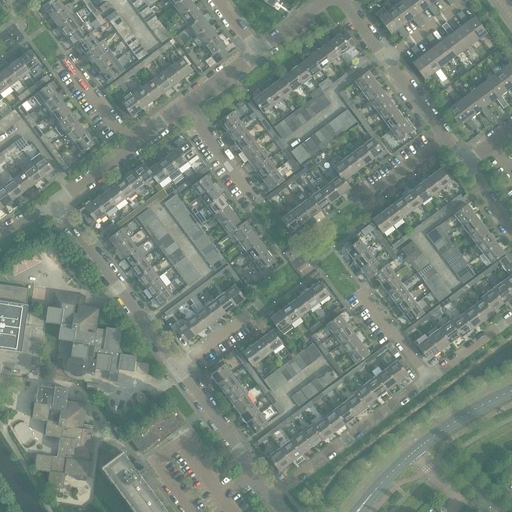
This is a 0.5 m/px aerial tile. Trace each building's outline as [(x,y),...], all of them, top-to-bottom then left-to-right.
[(64,6),(59,0),(51,0),(43,6),(51,16),(64,6)] [(136,9),(145,2),(143,0),(137,0),(132,4),(136,9)] [(195,6),(190,0),(182,0),(174,6),(182,16),(195,6)] [(422,11),(413,0),(403,0),(402,1),(414,17),(416,15),(422,11)] [(430,5),(425,0),(413,0),(422,11),(427,7),(431,12),(435,9),(432,4),(430,5)] [(414,17),(402,1),(394,7),(406,23),(412,18),(416,23),(420,20),(416,15),(414,17)] [(95,9),(90,2),(86,5),(91,12),(95,9)] [(111,8),(106,2),(99,7),(103,13),(111,8)] [(139,14),(149,7),(145,2),(136,9),(139,14)] [(51,16),(58,26),(72,16),(75,14),(67,4),(64,6),(51,16)] [(203,16),(195,6),(182,16),(189,26),(203,16)] [(143,19),(152,12),(149,7),(139,14),(143,19)] [(406,23),(394,7),(387,13),(399,28),(401,27),(406,23)] [(439,14),(435,9),(431,12),(435,17),(439,14)] [(110,22),(119,15),(116,11),(106,18),(110,22)] [(147,24),(156,17),(152,12),(143,19),(147,24)] [(466,17),(462,12),(457,15),(461,20),(466,17)] [(399,28),(387,13),(379,18),(391,34),(396,30),(400,35),(405,31),(401,27),(399,28)] [(113,27),(123,20),(119,15),(110,22),(113,27)] [(79,26),(72,16),(58,26),(66,36),(79,26)] [(105,23),(103,20),(100,16),(96,19),(101,26),(105,23)] [(210,26),(203,16),(189,26),(197,37),(210,26)] [(150,29),(160,22),(156,17),(147,24),(150,29)] [(487,34),(475,18),(470,22),(466,17),(461,20),(465,26),(467,24),(479,40),(487,34)] [(117,32),(126,25),(123,20),(113,27),(117,32)] [(424,25),(420,20),(416,23),(419,28),(424,25)] [(154,34),(163,27),(160,22),(150,29),(154,34)] [(74,47),(78,44),(83,40),(82,40),(91,33),(83,23),(79,26),(66,36),(74,47)] [(450,28),(447,23),(442,27),(446,32),(450,28)] [(467,24),(465,26),(459,30),(471,45),(479,40),(467,24)] [(121,37),(130,30),(126,25),(117,32),(121,37)] [(218,37),(210,26),(197,37),(204,47),(218,37)] [(158,39),(167,32),(163,27),(154,34),(158,39)] [(471,45),(459,30),(454,34),(450,28),(446,32),(450,37),(452,35),(464,51),(471,45)] [(124,42),(133,35),(130,30),(121,37),(124,42)] [(409,37),(405,31),(400,35),(404,40),(409,37)] [(161,44),(171,37),(167,32),(158,39),(161,44)] [(99,43),(91,33),(82,40),(83,40),(78,44),(85,53),(99,43)] [(356,44),(347,33),(343,37),(341,34),(331,41),(341,55),(356,44)] [(128,46),(137,39),(133,35),(124,42),(128,46)] [(435,40),(431,35),(427,38),(430,43),(435,40)] [(452,35),(450,37),(444,41),(456,57),(464,51),(452,35)] [(225,47),(218,37),(204,47),(212,57),(225,47)] [(131,51),(141,44),(137,39),(128,46),(131,51)] [(93,63),(106,54),(110,51),(103,40),(99,43),(85,53),(93,63)] [(456,57),(444,41),(439,45),(435,40),(430,43),(434,48),(436,47),(448,63),(456,57)] [(341,55),(331,41),(321,48),(331,62),(341,55)] [(166,51),(173,46),(170,42),(163,46),(166,51)] [(135,56),(144,49),(141,44),(131,51),(135,56)] [(420,52),(416,47),(412,50),(415,55),(420,52)] [(436,47),(434,48),(429,52),(441,68),(448,63),(436,47)] [(331,62),(321,48),(311,56),(322,69),(331,62)] [(138,61),(148,54),(144,49),(135,56),(138,61)] [(39,64),(29,51),(19,58),(29,72),(39,64)] [(196,58),(194,54),(191,51),(187,54),(192,61),(196,58)] [(153,61),(159,56),(156,52),(150,57),(153,61)] [(441,68),(429,52),(423,56),(420,52),(415,55),(419,60),(421,59),(433,74),(441,68)] [(114,64),(106,54),(93,63),(100,74),(114,64)] [(322,69),(311,56),(302,63),(312,77),(322,69)] [(354,72),(368,61),(365,56),(350,67),(354,72)] [(146,66),(153,61),(150,57),(143,62),(146,66)] [(29,72),(19,58),(9,66),(19,79),(29,72)] [(192,71),(182,58),(172,65),(182,79),(192,71)] [(201,65),(196,58),(192,61),(197,67),(201,65)] [(421,59),(419,60),(413,65),(425,80),(433,74),(421,59)] [(312,77),(302,63),(292,70),(302,84),(312,77)] [(121,74),(114,64),(100,74),(108,84),(121,74)] [(511,66),(510,64),(502,69),(511,83),(511,66)] [(182,79),(172,65),(162,73),(172,87),(182,79)] [(19,79),(9,66),(0,72),(0,74),(9,87),(19,79)] [(133,76),(140,71),(136,67),(129,72),(133,76)] [(511,83),(502,69),(494,75),(506,91),(511,87),(511,83)] [(302,84),(292,70),(282,77),(292,91),(302,84)] [(362,91),(376,81),(369,71),(355,82),(362,91)] [(126,81),(133,76),(129,72),(123,77),(126,81)] [(172,87),(162,73),(152,81),(162,94),(172,87)] [(0,93),(9,87),(0,74),(0,93)] [(44,85),(50,80),(47,75),(40,80),(44,85)] [(506,91),(494,75),(486,81),(498,97),(501,95),(506,91)] [(292,91),(282,77),(272,85),(283,98),(292,91)] [(113,90),(120,86),(117,81),(110,86),(113,90)] [(162,94),(152,81),(142,88),(152,102),(162,94)] [(369,101),(383,91),(376,81),(362,91),(369,101)] [(498,97),(486,81),(479,87),(491,103),(496,99),(500,104),(504,100),(501,95),(498,97)] [(33,96),(41,106),(43,104),(57,94),(49,84),(33,96)] [(30,94),(37,90),(34,85),(27,90),(30,94)] [(283,98),(272,85),(263,92),(273,106),(283,98)] [(325,94),(333,88),(331,85),(323,91),(325,94)] [(491,103),(479,87),(471,92),(483,109),(485,107),(491,103)] [(152,102),(142,88),(132,96),(142,109),(152,102)] [(24,99),(30,94),(27,90),(21,95),(24,99)] [(376,111),(390,101),(383,91),(369,101),(376,111)] [(273,106),(263,92),(253,99),(263,113),(273,106)] [(319,99),(324,95),(321,92),(312,99),(314,102),(319,99)] [(349,99),(344,92),(341,95),(345,101),(349,99)] [(483,109),(471,92),(464,98),(476,114),(481,110),(485,115),(489,112),(485,107),(483,109)] [(142,109),(132,96),(130,93),(123,98),(125,101),(122,103),(132,117),(142,109)] [(43,104),(51,114),(64,104),(57,94),(43,104)] [(330,104),(324,95),(319,99),(326,108),(330,104)] [(476,114),(464,98),(455,104),(468,120),(470,118),(476,114)] [(309,106),(314,102),(312,99),(302,106),(305,109),(309,106)] [(326,108),(319,99),(314,102),(321,111),(326,108)] [(508,105),(504,100),(500,104),(504,109),(508,105)] [(384,121),(398,110),(390,101),(376,111),(384,121)] [(256,110),(250,102),(247,105),(253,112),(256,110)] [(321,111),(314,102),(309,106),(316,115),(321,111)] [(356,108),(351,102),(348,104),(353,111),(356,108)] [(51,114),(59,124),(72,114),(64,104),(51,114)] [(468,120),(455,104),(448,110),(460,126),(466,122),(469,127),(474,123),(470,118),(468,120)] [(27,112),(22,106),(17,109),(22,116),(27,112)] [(300,113),(305,109),(302,106),(293,113),(295,116),(300,113)] [(316,115),(309,106),(305,109),(312,118),(316,115)] [(312,118),(305,109),(300,113),(307,122),(312,118)] [(355,118),(348,109),(344,113),(350,122),(355,118)] [(262,118),(256,110),(253,112),(259,120),(262,118)] [(391,131),(405,120),(398,110),(384,121),(391,131)] [(21,120),(14,111),(9,114),(16,123),(21,120)] [(226,132),(240,122),(233,112),(219,122),(226,132)] [(363,118),(358,112),(355,114),(360,121),(363,118)] [(493,117),(489,112),(485,115),(488,120),(493,117)] [(291,120),(295,116),(293,113),(284,120),(286,123),(291,120)] [(307,122),(300,113),(295,116),(302,125),(307,122)] [(350,122),(344,113),(339,116),(346,125),(350,122)] [(16,123),(9,114),(5,118),(11,127),(16,123)] [(55,127),(62,137),(66,134),(79,125),(72,114),(59,124),(55,127)] [(302,125),(295,116),(291,120),(297,129),(302,125)] [(346,125),(339,116),(334,120),(341,129),(346,125)] [(11,127),(5,118),(0,121),(7,130),(11,127)] [(348,128),(357,121),(355,118),(350,122),(346,125),(348,128)] [(36,125),(31,119),(27,122),(32,129),(36,125)] [(269,128),(263,119),(260,122),(266,130),(269,128)] [(281,127),(286,123),(284,120),(274,127),(277,130),(281,127)] [(297,129),(291,120),(286,123),(293,132),(297,129)] [(341,129),(334,120),(329,123),(336,132),(341,129)] [(372,130),(365,120),(361,122),(369,132),(371,130),(372,130)] [(398,140),(412,130),(405,120),(391,131),(398,140)] [(234,142),(248,131),(240,122),(226,132),(234,142)] [(293,132),(286,123),(281,127),(288,136),(293,132)] [(336,132),(329,123),(325,127),(331,136),(336,132)] [(477,128),(474,123),(469,127),(473,132),(477,128)] [(41,132),(36,125),(32,129),(37,135),(41,132)] [(66,134),(74,145),(87,135),(79,125),(66,134)] [(338,135),(348,128),(346,125),(341,129),(336,132),(338,135)] [(288,136),(281,127),(277,130),(283,140),(288,136)] [(331,136),(325,127),(320,131),(327,139),(331,136)] [(277,137),(271,129),(267,132),(273,140),(277,137)] [(378,140),(371,130),(369,132),(373,138),(376,142),(378,140)] [(241,151),(255,141),(248,131),(234,142),(241,151)] [(327,139),(320,131),(315,134),(322,143),(327,139)] [(329,142),(338,135),(336,132),(331,136),(327,139),(329,142)] [(322,143),(315,134),(311,138),(317,146),(322,143)] [(73,154),(79,161),(87,155),(85,151),(94,144),(87,135),(74,145),(78,150),(73,154)] [(29,147),(22,138),(17,141),(24,150),(29,147)] [(317,146),(311,138),(306,141),(313,150),(317,146)] [(383,152),(382,150),(376,142),(373,138),(363,145),(374,159),(383,152)] [(51,146),(46,139),(42,142),(47,149),(51,146)] [(284,147),(278,139),(275,141),(280,149),(284,147)] [(320,149),(329,142),(327,139),(322,143),(317,146),(320,149)] [(376,142),(382,150),(385,148),(378,140),(376,142)] [(24,150),(17,141),(12,145),(19,154),(24,150)] [(197,154),(187,141),(177,148),(188,162),(197,154)] [(248,161),(262,151),(255,141),(241,151),(248,161)] [(313,150),(306,141),(301,145),(308,154),(313,150)] [(19,154),(12,145),(7,149),(14,158),(19,154)] [(308,154),(301,145),(297,148),(303,157),(308,154)] [(374,159),(363,145),(354,152),(364,166),(374,159)] [(56,152),(51,146),(47,149),(52,156),(56,152)] [(310,157),(320,149),(317,146),(313,150),(308,154),(310,157)] [(188,162),(177,148),(168,155),(178,169),(188,162)] [(303,157),(297,148),(292,152),(299,161),(303,157)] [(14,158),(7,149),(2,152),(9,161),(14,158)] [(291,157),(285,149),(282,151),(288,159),(291,157)] [(256,171),(270,160),(262,151),(248,161),(256,171)] [(9,161),(2,152),(0,153),(0,159),(4,165),(9,161)] [(364,166),(354,152),(344,160),(354,173),(364,166)] [(30,161),(33,165),(43,178),(53,170),(41,153),(30,161)] [(301,164),(310,157),(308,154),(303,157),(299,161),(301,164)] [(178,169),(168,155),(158,163),(168,176),(172,180),(181,173),(178,169)] [(299,167),(293,158),(289,161),(295,169),(299,167)] [(66,166),(61,159),(57,163),(62,169),(66,166)] [(263,181),(277,170),(270,160),(256,171),(263,181)] [(354,173),(344,160),(334,167),(339,175),(344,181),(345,181),(354,173)] [(168,176),(158,163),(148,170),(154,177),(153,178),(158,184),(168,176)] [(144,185),(153,178),(154,177),(148,170),(144,164),(134,171),(144,185)] [(23,172),(33,185),(43,178),(33,165),(23,172)] [(200,176),(209,170),(207,167),(198,173),(200,176)] [(451,182),(441,168),(430,177),(440,190),(451,182)] [(298,179),(306,173),(303,169),(295,175),(298,179)] [(270,190),(284,180),(277,170),(263,181),(270,190)] [(124,178),(135,192),(144,185),(134,171),(124,178)] [(13,180),(23,193),(33,185),(23,172),(13,180)] [(191,183),(199,177),(197,174),(188,180),(191,183)] [(350,188),(345,181),(344,181),(339,175),(330,182),(341,196),(350,188)] [(199,196),(213,186),(206,176),(192,186),(199,196)] [(288,186),(296,180),(293,177),(285,183),(288,186)] [(440,190),(430,177),(421,184),(431,197),(440,190)] [(128,197),(130,199),(137,194),(135,192),(124,178),(114,186),(125,199),(128,197)] [(3,187),(13,200),(23,193),(13,180),(3,187)] [(181,190),(190,184),(187,181),(179,187),(181,190)] [(341,196),(330,182),(321,189),(331,203),(341,196)] [(278,193),(286,187),(284,184),(276,190),(278,193)] [(431,197),(421,184),(411,191),(422,204),(431,197)] [(125,199),(114,186),(105,193),(115,207),(125,199)] [(206,205),(220,195),(213,186),(199,196),(206,205)] [(0,189),(0,204),(3,208),(13,200),(3,187),(0,189)] [(168,196),(163,189),(158,192),(163,199),(168,196)] [(331,203),(321,189),(311,197),(321,210),(331,203)] [(268,201),(276,195),(274,191),(266,197),(268,201)] [(422,204),(411,191),(402,198),(412,212),(422,204)] [(163,199),(158,192),(155,195),(159,202),(163,199)] [(95,200),(105,214),(115,207),(105,193),(95,200)] [(183,205),(179,200),(175,195),(173,197),(176,202),(180,207),(183,205)] [(213,215),(227,205),(220,195),(206,205),(213,215)] [(453,205),(463,198),(461,195),(451,202),(453,205)] [(148,206),(156,200),(153,196),(145,202),(148,206)] [(167,209),(176,202),(173,197),(164,204),(167,209)] [(321,210),(311,197),(301,204),(311,218),(321,210)] [(412,212),(402,198),(392,205),(402,219),(412,212)] [(80,213),(91,228),(95,226),(96,221),(99,219),(101,220),(107,216),(105,214),(95,200),(85,207),(86,208),(80,213)] [(171,214),(180,207),(176,202),(167,209),(171,214)] [(444,212),(452,206),(449,203),(442,209),(444,212)] [(138,213),(146,207),(144,204),(135,210),(138,213)] [(311,218),(301,204),(291,211),(302,225),(311,218)] [(190,214),(186,209),(183,205),(180,207),(184,211),(187,216),(190,214)] [(221,225),(234,215),(227,205),(213,215),(221,225)] [(402,219),(392,205),(383,212),(393,226),(402,219)] [(461,225),(475,214),(468,205),(454,215),(461,225)] [(174,218),(184,211),(180,207),(171,214),(174,218)] [(302,225),(291,211),(289,208),(285,211),(288,214),(282,219),(292,232),(302,225)] [(143,221),(153,214),(149,209),(139,216),(143,221)] [(435,219),(443,213),(440,210),(433,216),(435,219)] [(128,220),(136,215),(134,211),(126,217),(128,220)] [(178,223),(187,216),(184,211),(174,218),(178,223)] [(393,226),(383,212),(373,220),(383,233),(393,226)] [(147,226),(156,219),(153,214),(143,221),(147,226)] [(197,224),(194,219),(190,214),(187,216),(191,221),(195,226),(197,224)] [(468,234),(482,224),(475,214),(461,225),(468,234)] [(242,225),(242,224),(234,215),(221,225),(228,235),(232,233),(232,232),(242,225)] [(147,226),(143,221),(139,216),(137,218),(144,228),(147,226)] [(182,228),(191,221),(187,216),(178,223),(182,228)] [(425,226),(434,220),(431,217),(423,223),(425,226)] [(119,228),(127,222),(124,218),(116,224),(119,228)] [(150,231),(160,224),(156,219),(147,226),(150,231)] [(185,233),(195,226),(191,221),(182,228),(185,233)] [(239,242),(252,232),(245,222),(242,224),(242,225),(232,232),(232,233),(239,242)] [(108,237),(117,229),(113,224),(103,231),(108,237)] [(154,236),(164,228),(160,224),(150,231),(154,236)] [(205,234),(202,230),(197,224),(195,226),(198,231),(202,236),(205,234)] [(415,234),(424,228),(421,224),(413,230),(415,234)] [(476,244),(489,233),(482,224),(468,234),(476,244)] [(154,236),(150,231),(147,226),(144,228),(151,238),(154,236)] [(189,238),(198,231),(195,226),(185,233),(189,238)] [(446,236),(442,231),(438,226),(436,228),(439,233),(443,238),(446,236)] [(158,240),(167,233),(164,228),(154,236),(158,240)] [(382,236),(376,228),(372,231),(378,239),(382,236)] [(430,240),(439,233),(436,228),(427,235),(430,240)] [(116,249),(130,238),(123,229),(109,239),(116,249)] [(193,243),(202,236),(198,231),(189,238),(193,243)] [(246,252),(259,242),(252,232),(239,242),(246,252)] [(406,241),(414,235),(411,232),(404,238),(406,241)] [(161,245),(171,238),(167,233),(158,240),(161,245)] [(434,245),(443,238),(439,233),(430,240),(434,245)] [(483,253),(496,243),(489,233),(476,244),(483,253)] [(212,243),(208,239),(205,234),(202,236),(206,241),(209,245),(212,243)] [(161,245),(158,240),(154,236),(151,238),(159,247),(161,245)] [(196,247),(206,241),(202,236),(193,243),(196,247)] [(453,246),(449,241),(446,236),(443,238),(447,243),(450,248),(453,246)] [(123,258),(137,248),(130,238),(116,249),(123,258)] [(165,250),(174,243),(171,238),(161,245),(165,250)] [(389,246),(383,238),(379,241),(386,249),(389,246)] [(438,250),(447,243),(443,238),(434,245),(438,250)] [(397,248),(405,242),(402,239),(394,245),(397,248)] [(354,260),(367,250),(360,240),(346,250),(354,260)] [(200,252),(209,245),(206,241),(196,247),(200,252)] [(407,257),(418,248),(413,241),(401,249),(407,257)] [(253,262),(267,252),(259,242),(246,252),(253,262)] [(169,255),(178,248),(174,243),(165,250),(169,255)] [(219,253),(216,248),(212,243),(209,245),(213,250),(216,255),(219,253)] [(441,255),(450,248),(447,243),(438,250),(441,255)] [(490,263),(504,253),(496,243),(483,253),(490,263)] [(123,258),(131,268),(144,258),(142,255),(146,252),(141,245),(137,248),(123,258)] [(169,255),(165,250),(161,245),(159,247),(166,257),(169,255)] [(204,257),(213,250),(209,245),(200,252),(204,257)] [(460,255),(457,251),(453,246),(450,248),(454,253),(458,257),(460,255)] [(172,260),(182,253),(178,248),(169,255),(172,260)] [(396,256),(390,248),(387,251),(393,259),(396,256)] [(445,259),(454,253),(450,248),(441,255),(445,259)] [(412,262),(422,254),(419,249),(408,257),(412,262)] [(207,262),(216,255),(213,250),(204,257),(207,262)] [(361,270),(375,260),(367,250),(354,260),(361,270)] [(274,269),(270,264),(274,261),(267,252),(253,262),(248,265),(252,269),(260,279),(274,269)] [(176,265),(185,258),(182,253),(172,260),(176,265)] [(226,263),(223,258),(219,253),(216,255),(220,260),(224,265),(226,263)] [(449,264),(458,257),(454,253),(445,259),(449,264)] [(416,266),(426,259),(422,254),(412,262),(416,266)] [(176,265),(172,260),(169,255),(166,257),(173,267),(176,265)] [(211,267),(220,260),(216,255),(207,262),(211,267)] [(468,265),(464,260),(460,255),(458,257),(461,262),(465,267),(468,265)] [(511,264),(506,256),(492,266),(494,269),(500,264),(509,276),(502,281),(511,294),(511,264)] [(452,269),(461,262),(458,257),(449,264),(452,269)] [(138,278),(152,268),(144,258),(131,268),(138,278)] [(180,270),(189,262),(185,258),(176,265),(180,270)] [(419,271),(430,263),(426,259),(416,266),(419,271)] [(214,272),(224,265),(220,260),(211,267),(214,272)] [(382,269),(375,260),(361,270),(368,280),(374,275),(382,269)] [(183,274),(193,267),(189,262),(180,270),(183,274)] [(419,271),(416,266),(412,262),(410,263),(417,273),(419,271)] [(456,274),(465,267),(461,262),(452,269),(456,274)] [(423,276),(433,268),(430,263),(419,271),(423,276)] [(382,285),(395,275),(388,264),(382,269),(374,275),(382,285)] [(183,274),(180,270),(176,265),(173,267),(181,276),(183,274)] [(475,275),(472,270),(468,265),(465,267),(469,272),(472,277),(475,275)] [(187,279),(196,272),(193,267),(183,274),(187,279)] [(460,279),(469,272),(465,267),(456,274),(460,279)] [(484,277),(492,270),(490,267),(481,274),(484,277)] [(145,288),(159,277),(152,268),(138,278),(145,288)] [(427,281),(437,273),(433,268),(423,276),(427,281)] [(216,280),(224,274),(221,271),(213,277),(216,280)] [(239,280),(233,271),(230,273),(237,282),(239,280)] [(427,281),(423,276),(419,271),(417,273),(425,283),(427,281)] [(191,284),(200,277),(196,272),(187,279),(191,284)] [(463,284),(472,277),(469,272),(460,279),(463,284)] [(430,286),(441,278),(437,273),(427,281),(430,286)] [(191,284),(187,279),(183,274),(181,276),(188,286),(191,284)] [(389,294),(402,284),(395,275),(382,285),(389,294)] [(473,285),(482,278),(480,275),(470,282),(473,285)] [(152,297),(166,287),(159,277),(145,288),(152,297)] [(206,288),(214,282),(211,278),(203,284),(206,288)] [(434,291),(444,283),(441,278),(430,286),(434,291)] [(434,291),(430,286),(427,281),(425,283),(432,292),(434,291)] [(511,297),(511,294),(502,281),(492,289),(503,304),(511,297)] [(329,296),(319,282),(309,289),(319,303),(329,296)] [(438,295),(448,288),(444,283),(434,291),(438,295)] [(462,293),(471,286),(469,283),(460,290),(462,293)] [(0,348),(21,352),(28,305),(26,305),(29,289),(0,284),(0,348)] [(396,304),(409,293),(402,284),(389,294),(396,304)] [(196,295),(204,289),(202,285),(194,291),(196,295)] [(245,299),(234,285),(225,292),(235,306),(245,299)] [(160,307),(173,297),(166,287),(152,297),(160,307)] [(441,300),(452,292),(448,288),(438,295),(441,300)] [(319,303),(309,289),(299,296),(310,310),(319,303)] [(503,304),(492,289),(481,297),(493,312),(503,304)] [(441,300),(438,295),(434,291),(432,292),(439,302),(441,300)] [(452,301),(461,294),(458,291),(450,298),(452,301)] [(235,306),(225,292),(215,300),(225,313),(235,306)] [(119,350),(122,331),(106,328),(106,331),(97,330),(100,309),(79,306),(80,296),(53,293),(51,307),(48,307),(45,322),(60,325),(58,339),(73,342),(71,358),(69,360),(68,362),(68,364),(67,366),(68,368),(68,370),(69,372),(71,373),(72,374),(74,375),(76,376),(78,376),(80,375),(83,374),(85,373),(85,371),(95,373),(95,369),(110,372),(109,381),(117,382),(118,370),(134,372),(136,357),(123,355),(119,350)] [(186,302),(194,296),(192,293),(184,299),(186,302)] [(417,303),(409,293),(396,304),(403,313),(417,303)] [(310,310),(299,296),(290,304),(300,317),(310,310)] [(493,312),(481,297),(482,299),(472,306),(483,322),(494,313),(493,312)] [(441,309),(450,302),(448,299),(439,306),(441,309)] [(177,310),(185,304),(182,300),(174,306),(177,310)] [(225,313),(215,300),(205,307),(215,320),(225,313)] [(411,323),(424,313),(417,303),(403,313),(411,323)] [(300,317),(290,304),(280,311),(290,325),(300,317)] [(483,322),(472,306),(469,304),(464,307),(467,310),(461,314),(472,329),(483,322)] [(167,317),(175,311),(172,307),(164,313),(167,317)] [(215,320),(205,307),(196,314),(206,328),(215,320)] [(332,317),(341,311),(338,307),(330,313),(332,317)] [(430,317),(439,310),(437,307),(428,314),(430,317)] [(290,325),(280,311),(270,318),(280,332),(290,325)] [(206,328),(196,314),(186,322),(196,335),(206,328)] [(472,329),(461,314),(451,322),(450,321),(460,336),(461,338),(472,329)] [(323,324),(331,318),(328,315),(320,321),(323,324)] [(333,335),(347,325),(340,315),(326,325),(333,335)] [(419,325),(428,318),(426,315),(417,322),(419,325)] [(460,336),(450,321),(439,329),(450,344),(460,336)] [(196,335),(186,322),(176,329),(186,342),(196,335)] [(313,331),(321,325),(318,322),(310,328),(313,331)] [(406,335),(418,326),(416,323),(404,332),(406,335)] [(341,345),(355,334),(347,325),(333,335),(341,345)] [(450,344),(439,329),(428,337),(439,352),(450,344)] [(282,344),(272,330),(262,338),(273,351),(282,344)] [(348,355),(362,344),(355,334),(341,345),(348,355)] [(322,344),(315,336),(312,338),(318,347),(322,344)] [(439,352),(428,337),(417,345),(428,360),(439,352)] [(273,351),(262,338),(253,345),(263,359),(273,351)] [(305,354),(310,350),(315,347),(313,344),(303,351),(305,354)] [(355,364),(369,354),(362,344),(348,355),(355,364)] [(263,359),(253,345),(243,352),(253,366),(263,359)] [(329,354),(323,346),(319,348),(325,356),(329,354)] [(322,356),(315,347),(310,350),(317,360),(322,356)] [(377,357),(386,350),(383,347),(374,353),(377,357)] [(317,360),(310,350),(305,354),(312,364),(317,360)] [(295,361),(300,358),(302,356),(305,354),(303,351),(293,359),(295,361)] [(246,362),(240,354),(236,356),(242,364),(246,362)] [(305,354),(302,356),(300,358),(307,367),(312,364),(305,354)] [(336,363),(330,355),(327,358),(333,366),(336,363)] [(366,365),(375,358),(373,355),(364,361),(366,365)] [(307,367),(300,358),(295,361),(302,371),(307,367)] [(404,371),(409,367),(402,358),(397,362),(396,361),(386,369),(397,384),(408,376),(404,371)] [(285,369),(290,365),(295,361),(293,359),(283,366),(285,369)] [(302,371),(295,361),(290,365),(297,374),(302,371)] [(253,372),(247,363),(244,366),(250,374),(253,372)] [(356,373),(365,366),(362,363),(353,369),(356,373)] [(218,385),(232,375),(224,365),(211,375),(218,385)] [(297,374),(290,365),(285,369),(292,378),(297,374)] [(343,373),(337,365),(334,368),(340,376),(343,373)] [(275,376),(280,372),(285,369),(283,366),(273,373),(275,376)] [(333,381),(338,377),(331,368),(326,372),(333,381)] [(292,378),(285,369),(280,372),(287,382),(292,378)] [(397,384),(386,369),(375,377),(386,392),(397,384)] [(345,381),(353,375),(351,371),(342,378),(345,381)] [(287,382),(280,372),(275,376),(282,385),(287,382)] [(328,385),(333,381),(326,372),(321,375),(328,385)] [(260,381),(254,373),(251,376),(257,384),(260,381)] [(266,383),(271,380),(275,376),(273,373),(264,380),(266,383)] [(225,395),(239,385),(242,383),(239,379),(236,381),(232,375),(218,385),(225,395)] [(323,388),(328,385),(321,375),(316,379),(323,388)] [(282,385),(275,376),(271,380),(278,389),(282,385)] [(386,392),(375,377),(365,385),(376,399),(386,392)] [(334,389),(343,382),(341,378),(332,385),(334,389)] [(318,392),(323,388),(316,379),(311,383),(318,392)] [(278,389),(271,380),(266,383),(273,393),(278,389)] [(268,391),(262,383),(258,386),(264,394),(268,391)] [(313,396),(318,392),(311,383),(307,386),(313,396)] [(232,405),(246,394),(239,385),(225,395),(232,405)] [(376,399),(365,385),(353,393),(354,394),(355,394),(365,407),(376,399)] [(34,403),(32,418),(47,420),(45,436),(60,438),(57,457),(37,454),(34,470),(47,472),(49,475),(47,488),(63,490),(65,477),(68,475),(77,476),(76,481),(86,482),(86,478),(89,478),(92,455),(89,455),(93,426),(83,425),(86,404),(66,401),(68,389),(55,387),(55,386),(54,390),(40,388),(38,403),(34,403)] [(309,399),(313,396),(307,386),(302,390),(309,399)] [(324,397),(332,390),(330,387),(321,393),(324,397)] [(304,403),(309,399),(302,390),(297,394),(304,403)] [(275,401),(269,393),(265,395),(271,404),(275,401)] [(240,414),(253,404),(246,394),(232,405),(240,414)] [(299,407),(304,403),(297,394),(292,397),(299,407)] [(355,394),(354,394),(344,402),(356,417),(366,409),(365,407),(355,394)] [(313,405),(322,398),(319,395),(310,401),(313,405)] [(303,413),(312,406),(309,402),(300,409),(303,413)] [(356,417),(344,402),(333,410),(345,425),(356,417)] [(282,411),(276,403),(273,405),(279,413),(282,411)] [(247,424),(261,414),(253,404),(240,414),(247,424)] [(144,452),(185,421),(173,405),(151,421),(146,425),(132,436),(144,452)] [(345,425),(333,410),(323,418),(334,433),(345,425)] [(291,421),(300,414),(298,411),(289,418),(291,421)] [(254,434),(268,424),(261,414),(247,424),(254,434)] [(334,433),(323,418),(312,426),(322,440),(323,441),(334,433)] [(281,429),(290,422),(287,419),(278,425),(281,429)] [(322,440),(312,426),(311,424),(300,433),(312,448),(322,440)] [(270,437),(279,430),(277,427),(268,433),(270,437)] [(312,448),(300,433),(290,441),(301,456),(312,448)] [(260,445),(269,438),(266,435),(257,441),(260,445)] [(301,456),(290,441),(279,449),(291,464),(301,456)] [(291,464),(279,449),(264,460),(272,471),(277,468),(280,472),(291,464)] [(166,511),(145,484),(152,475),(146,471),(143,467),(142,468),(137,464),(134,468),(133,468),(122,453),(103,468),(114,483),(135,511),(166,511)] [(511,468),(507,463),(501,470),(508,477),(511,473),(511,468)]
